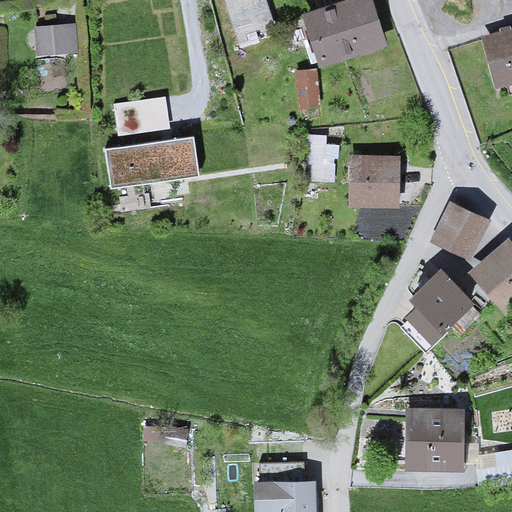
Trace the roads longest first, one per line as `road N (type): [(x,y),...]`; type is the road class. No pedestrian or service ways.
road 1 (residential): [(455,162),(374,320),(350,395),(335,511)]
road 2 (residential): [(387,0),(455,162)]
